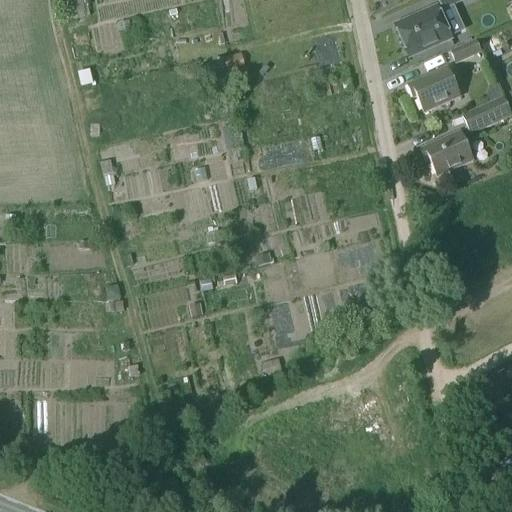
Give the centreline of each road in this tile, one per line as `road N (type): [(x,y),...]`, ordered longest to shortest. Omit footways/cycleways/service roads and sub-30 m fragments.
road 1 (residential): [(465,511),(358,0)]
road 2 (track): [(52,0),(158,406)]
